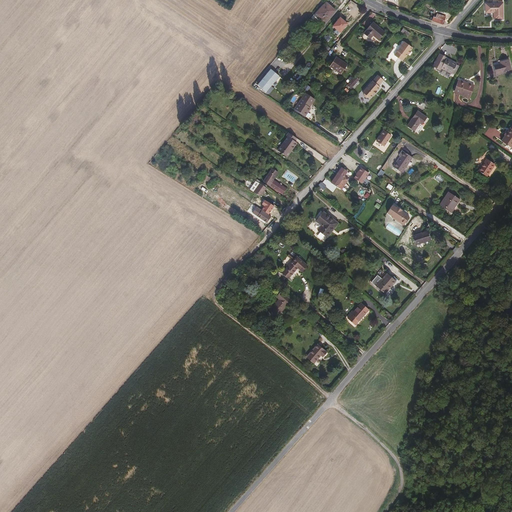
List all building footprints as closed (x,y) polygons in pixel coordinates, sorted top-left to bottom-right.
[(334,11),(324,3),(315,13),(320,18),(319,18),(324,22),(334,11)] [(501,5),(484,5),(484,13),(492,13),(492,20),(502,20),(501,5)] [(444,19),(433,15),(431,21),(442,24),(444,19)] [(345,24),(346,22),(339,16),(332,24),(339,30),(345,24)] [(365,36),(375,25),(372,22),(362,33),(365,36)] [(384,32),(375,25),(365,36),(368,39),(372,34),(378,39),(384,32)] [(408,36),(410,33),(403,28),(401,32),(408,36)] [(409,55),(411,51),(410,51),(412,48),(403,41),(393,55),(403,61),(405,57),(406,57),(408,54),(409,55)] [(443,54),(439,60),(443,63),(440,68),(450,73),(455,64),(446,58),(447,56),(443,54)] [(335,70),(343,62),(335,57),(328,66),(335,70)] [(499,64),(492,65),(494,73),(510,70),(507,59),(499,61),(499,64)] [(340,73),(346,64),(343,62),(335,70),(340,73)] [(265,91),(276,78),(278,75),(270,69),(257,84),(265,91)] [(368,97),(378,86),(377,84),(382,79),(376,74),(361,91),(363,92),(363,95),(365,97),(367,96),(368,97)] [(350,88),(358,79),(354,76),(346,85),(350,88)] [(456,79),(453,90),(459,92),(458,94),(468,97),(472,85),(456,79)] [(298,112),(307,102),(301,98),(293,109),(298,112)] [(303,116),(309,108),(308,107),(310,104),(307,102),(298,112),(303,116)] [(417,111),(406,126),(413,131),(419,123),(421,124),(426,117),(417,111)] [(511,124),(511,125),(500,141),(509,148),(511,144),(511,124)] [(384,146),(392,135),(384,130),(376,141),(384,146)] [(287,157),(296,144),(297,143),(295,142),(297,139),(289,133),(286,136),(287,137),(277,151),(287,157)] [(402,172),(412,157),(402,150),(398,155),(399,156),(393,167),(402,172)] [(485,175),(493,164),(485,158),(477,170),(485,175)] [(264,170),(267,166),(258,159),(255,163),(264,170)] [(342,189),(349,178),(345,175),(348,171),(342,167),(331,182),(342,189)] [(360,167),(353,178),(362,184),(369,173),(360,167)] [(269,186),(273,180),(278,172),(272,168),(262,181),(268,185),(269,186)] [(253,192),(258,183),(254,180),(248,189),(253,192)] [(286,188),(273,180),(269,186),(281,194),(286,188)] [(321,182),(316,187),(321,192),(326,187),(321,182)] [(259,196),(265,187),(258,183),(253,192),(259,196)] [(453,207),(459,199),(448,192),(439,205),(451,213),(454,208),(453,207)] [(403,226),(411,216),(395,203),(387,213),(403,226)] [(265,222),(270,215),(261,210),(257,216),(265,222)] [(325,237),(337,224),(322,212),(314,221),(320,225),(316,230),(325,237)] [(429,239),(427,233),(413,237),(415,244),(429,239)] [(306,266),(296,257),(281,273),(287,279),(296,268),(300,272),(306,266)] [(375,275),(369,282),(383,294),(394,282),(385,274),(380,279),(375,275)] [(494,286),(498,282),(489,274),(485,279),(494,286)] [(273,319),(284,306),(286,306),(291,302),(280,292),(275,297),(278,300),(266,313),(273,319)] [(359,303),(345,319),(353,325),(367,310),(359,303)] [(317,342),(303,357),(311,364),(318,356),(320,358),(327,350),(317,342)]
